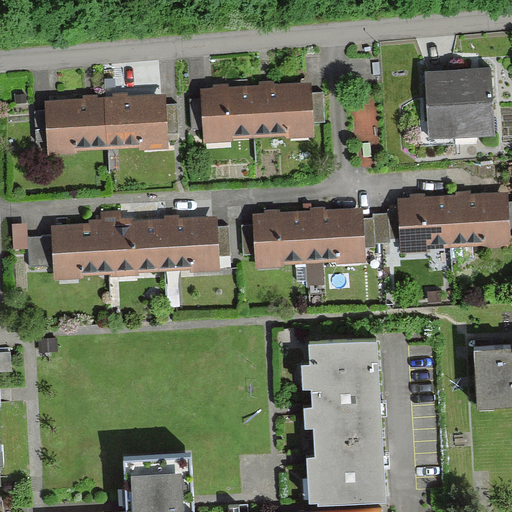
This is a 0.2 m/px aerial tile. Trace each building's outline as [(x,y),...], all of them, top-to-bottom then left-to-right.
[(498,72),(433,76),(437,142),(502,139),(498,72)] [(316,88),(208,92),(210,142),(318,138),(316,88)] [(173,102),(52,106),(54,156),(175,152),(173,102)] [(511,197),(405,202),(407,252),(511,248),(511,197)] [(367,212),(259,216),(261,267),(369,263),(367,212)] [(222,223),(58,229),(59,279),(224,273),(222,223)] [(54,262),(53,225),(14,226),(15,246),(28,245),(28,263),(54,262)] [(395,501),(388,343),(316,347),(323,505),(395,501)] [(511,348),(480,350),(482,409),(511,407),(511,348)] [(6,376),(0,376),(0,484),(8,484),(6,376)] [(395,511),(395,509),(317,511),(204,511),(203,456),(127,459),(129,511),(104,511),(395,511)] [(12,511),(12,501),(0,501),(0,511),(12,511)]
